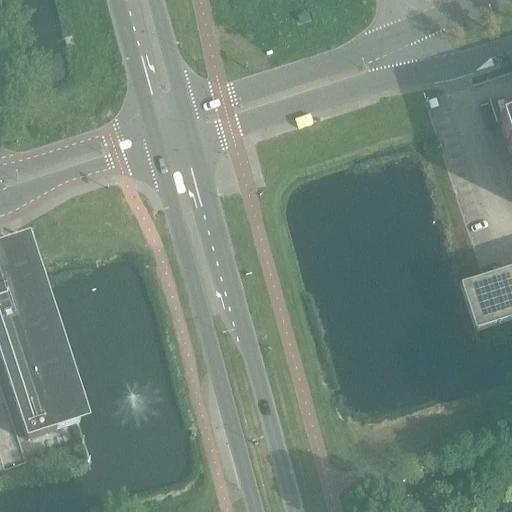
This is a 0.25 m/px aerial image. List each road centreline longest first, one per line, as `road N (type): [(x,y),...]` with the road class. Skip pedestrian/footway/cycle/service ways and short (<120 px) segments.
road 1 (secondary): [(290,511),(188,144)]
road 2 (secondary): [(156,150),(254,511)]
road 3 (unclassified): [(188,144),(411,80)]
road 4 (unclassified): [(399,36),(185,113)]
road 5 (unclassified): [(0,206),(156,150)]
road 6 (unclassified): [(150,126),(0,173)]
road 7 (secondary): [(113,0),(150,126)]
